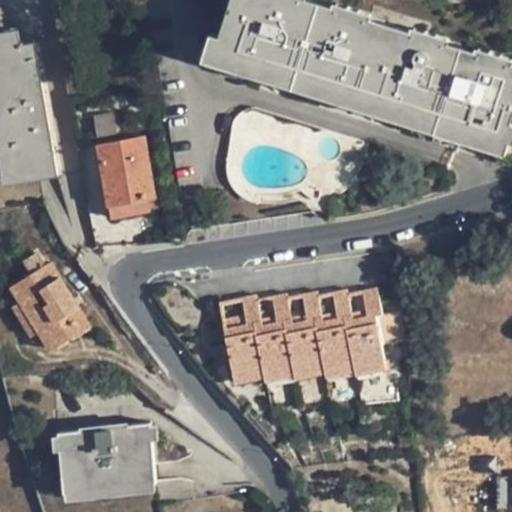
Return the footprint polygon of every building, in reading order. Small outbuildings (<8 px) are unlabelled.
[(511,118),(511,64),(452,47),(449,45),(303,0),(236,0),(218,53),(307,80),(308,81),(504,142),(511,118)] [(60,174),(58,163),(36,41),(23,44),(20,29),(0,32),(0,129),(7,183),(39,178),(60,174)] [(119,133),(117,120),(116,113),(96,116),(99,136),(119,133)] [(143,199),(150,198),(158,196),(148,136),(101,145),(111,205),(112,205),(143,199)] [(193,206),(196,229),(313,211),(310,187),(193,206)] [(152,212),(150,198),(143,199),(112,205),(114,214),(115,218),(152,212)] [(24,301),(43,330),(55,349),(92,325),(51,263),(14,286),(24,301)] [(324,318),(318,290),(303,292),(307,318),(294,321),(289,292),(274,295),(278,320),(263,322),(258,294),(243,297),(248,322),(227,326),(237,379),(265,374),(266,378),(296,372),(298,375),(327,369),(329,373),(356,369),(357,373),(387,367),(377,315),(383,313),(380,301),(378,287),(364,288),(368,313),(355,316),(349,288),(334,290),(338,315),(324,318)] [(34,334),(43,330),(24,301),(16,306),(34,334)] [(158,481),(154,440),(152,423),(132,425),(132,428),(84,432),(83,430),(62,432),(63,449),(67,490),(155,482),(158,481)] [(511,474),(502,475),(503,509),(511,509),(511,474)]
